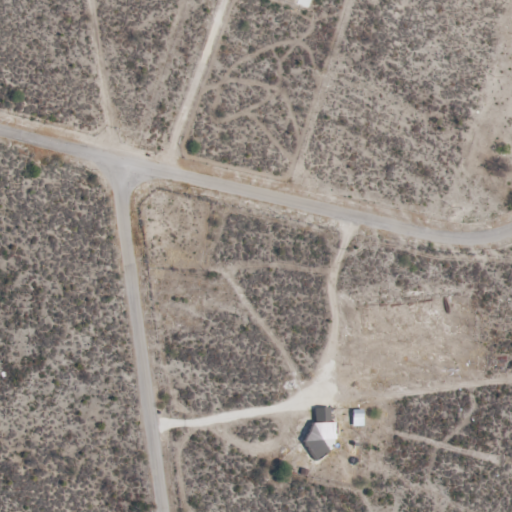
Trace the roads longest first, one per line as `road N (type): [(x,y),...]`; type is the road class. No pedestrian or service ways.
road 1 (residential): [(511,228),(480,239),(444,235),(0,129)]
road 2 (residential): [(119,162),(166,511)]
